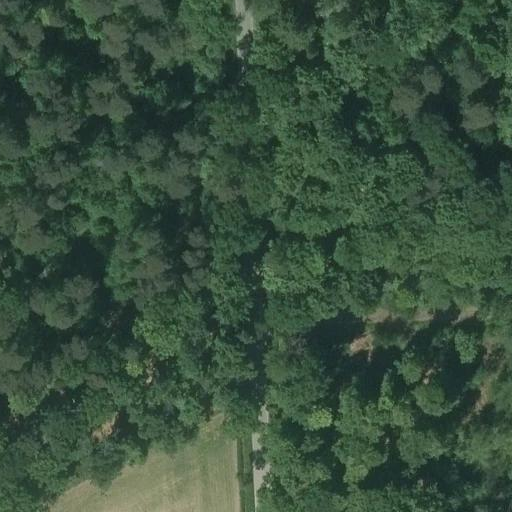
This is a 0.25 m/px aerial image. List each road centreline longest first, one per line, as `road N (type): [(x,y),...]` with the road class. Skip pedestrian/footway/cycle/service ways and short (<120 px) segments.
road 1 (tertiary): [(244,0),(264,511)]
road 2 (track): [(256,316),(511,304)]
